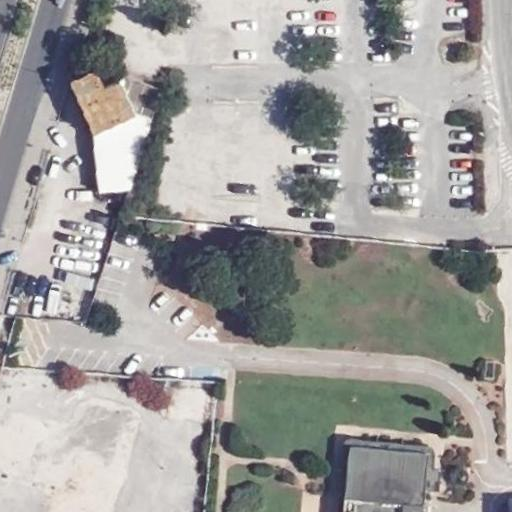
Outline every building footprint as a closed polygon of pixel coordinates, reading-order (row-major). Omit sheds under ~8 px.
[(131,110),(152,85),(145,82),(124,74),(101,83),(95,68),(68,80),(89,128),(131,110)] [(159,88),(152,85),(131,110),(150,119),(159,88)] [(89,128),(94,140),(99,197),(130,194),(154,137),(150,119),(131,110),(89,128)] [(62,497),(112,509),(136,414),(86,402),(62,497)] [(422,454),(346,446),(339,511),(426,511),(427,504),(419,504),(420,489),(434,489),(435,471),(422,469),(422,454)]
